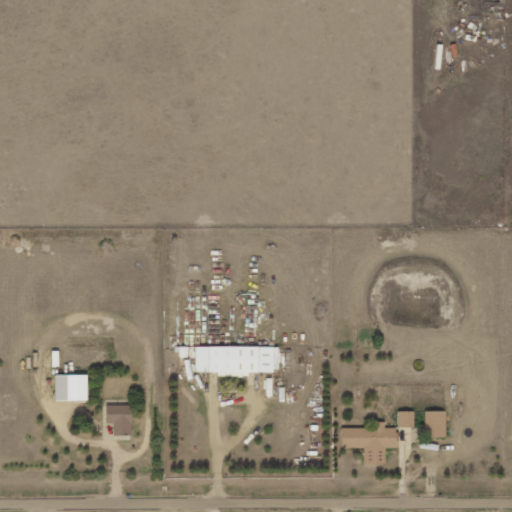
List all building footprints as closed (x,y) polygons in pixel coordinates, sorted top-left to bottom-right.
[(195,372),(217,372),(217,376),(250,376),(250,371),(279,372),(279,347),(196,346),(195,372)] [(88,401),(88,374),(55,375),(56,402),(88,401)] [(106,406),(106,424),(113,423),(114,436),(132,436),(132,405),(106,406)] [(398,427),(414,427),(414,411),(398,411),(398,427)] [(446,411),(425,411),(425,437),(446,437),(446,411)] [(341,428),(341,448),(364,448),(364,465),(386,465),(385,448),(398,448),(397,428),(385,428),(385,422),(374,422),(374,428),(341,428)]
